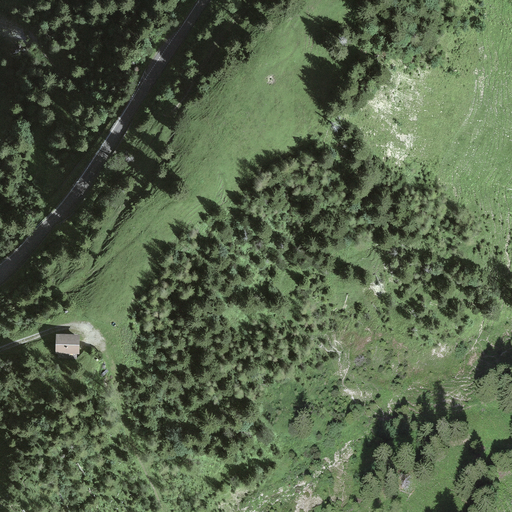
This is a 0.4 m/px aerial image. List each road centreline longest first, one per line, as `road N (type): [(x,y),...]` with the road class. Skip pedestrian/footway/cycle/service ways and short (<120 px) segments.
road 1 (tertiary): [(0,275),(84,183),(205,0)]
road 2 (track): [(0,350),(59,328),(94,333),(109,359),(129,439),(165,511)]
